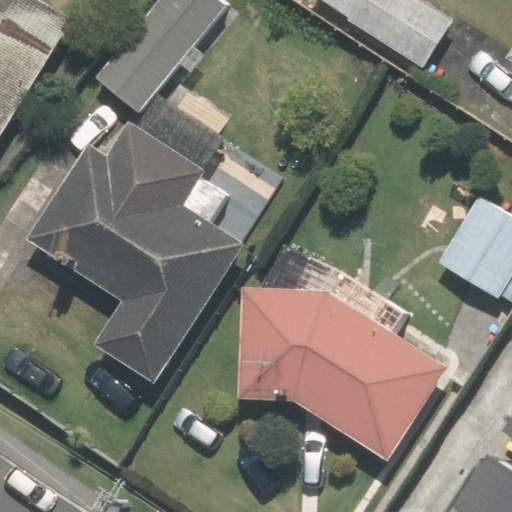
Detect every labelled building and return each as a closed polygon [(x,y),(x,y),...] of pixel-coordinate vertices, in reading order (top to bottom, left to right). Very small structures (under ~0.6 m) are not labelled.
[(0,0),(0,149),(76,21),(40,0),(0,0)] [(229,8),(220,0),(167,0),(100,81),(141,115),(229,8)] [(457,21),(421,0),(315,0),(316,0),(428,68),(457,21)] [(251,246),(188,206),(207,175),(134,128),(114,159),(94,146),(32,244),(126,304),(100,345),(163,385),(251,246)] [(511,213),(485,199),(447,266),(511,301),(511,213)] [(451,369),(338,297),(248,292),(242,399),(293,401),(391,464),(451,369)] [(511,443),(511,422),(503,438),(511,443)] [(511,511),(511,467),(495,457),(461,511),(511,511)]
